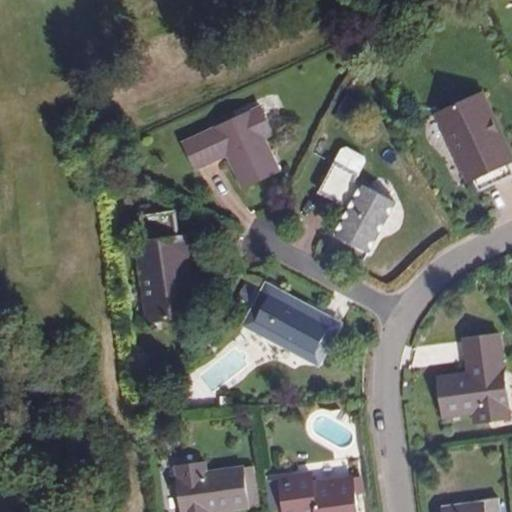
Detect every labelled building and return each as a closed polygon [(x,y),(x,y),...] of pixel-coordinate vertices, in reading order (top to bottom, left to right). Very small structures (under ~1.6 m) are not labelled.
[(487,116),(493,113),(481,88),(436,109),(468,177),(474,175),(479,186),(511,170),(506,158),(487,116)] [(260,106),(184,141),(196,167),(228,153),(242,186),(278,171),(263,136),(272,132),(260,106)] [(511,154),(511,152),(493,113),(487,116),(506,158),(511,154)] [(341,149),(335,161),(359,173),(365,161),(363,154),(348,147),(341,149)] [(359,173),(335,161),(320,191),(350,207),(336,234),(369,251),(394,201),(355,181),(359,173)] [(186,283),(179,233),(176,233),(172,206),(138,212),(141,239),(135,240),(146,317),(197,308),(193,282),(186,283)] [(186,232),(179,233),(186,283),(193,282),(186,232)] [(267,287),(249,321),(317,357),(335,323),(267,287)] [(476,371),(441,376),(446,416),(482,410),(483,420),(511,415),(511,413),(499,333),(472,336),(476,371)] [(205,461),(176,465),(182,511),(213,511),(214,510),(248,504),(243,467),(206,471),(205,461)] [(311,474),(281,479),(286,511),(310,511),(316,511),(358,511),(353,477),(312,482),(311,474)] [(486,511),(485,497),(443,503),(444,511),(486,511)]
